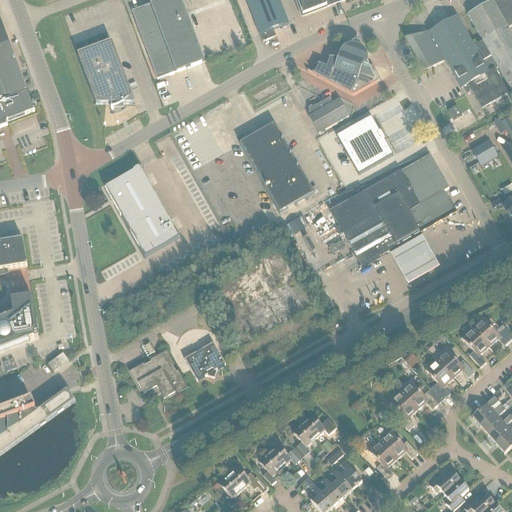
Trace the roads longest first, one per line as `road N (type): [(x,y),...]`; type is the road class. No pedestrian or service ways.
road 1 (tertiary): [(143,465),(506,262)]
road 2 (unclassified): [(70,177),(302,44),(375,14)]
road 3 (unclassified): [(506,262),(375,14)]
road 4 (secondary): [(117,452),(70,177)]
road 5 (secondary): [(70,177),(60,123),(22,20)]
road 6 (unknown): [(44,276),(53,338),(0,359)]
road 7 (residential): [(449,452),(452,412),(511,359)]
